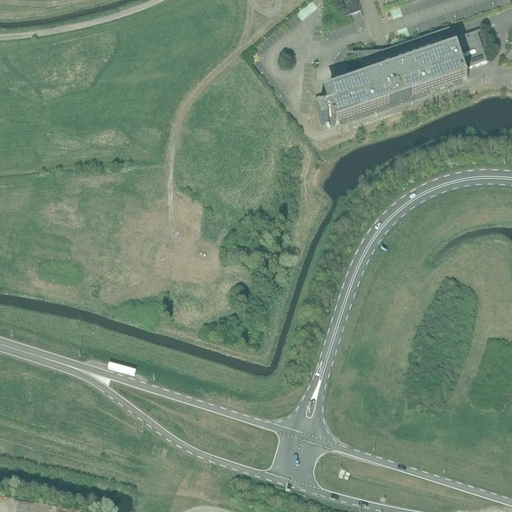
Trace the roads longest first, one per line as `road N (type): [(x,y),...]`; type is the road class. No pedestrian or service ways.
road 1 (primary): [(511,179),(444,185),(388,220),(358,267),(320,380)]
road 2 (unclassified): [(77,370),(189,452),(288,486)]
road 3 (unclassified): [(302,439),(77,370)]
road 4 (primary): [(511,507),(302,439)]
